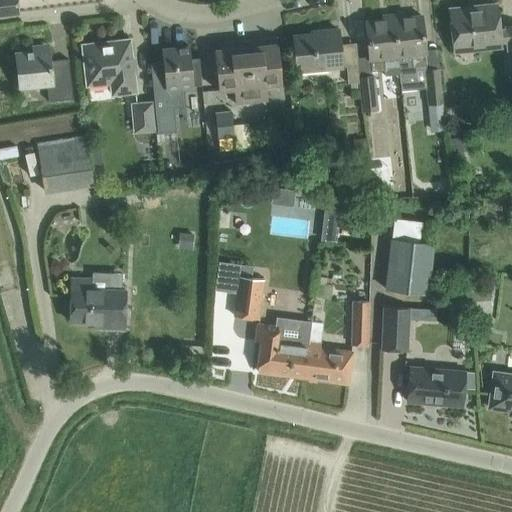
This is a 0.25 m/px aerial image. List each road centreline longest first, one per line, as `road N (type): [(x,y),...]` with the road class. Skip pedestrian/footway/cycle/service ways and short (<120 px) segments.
road 1 (unclassified): [(11,511),(52,423),(87,388),(111,382),(150,382),(511,467)]
road 2 (residential): [(152,0),(214,14),(277,0)]
